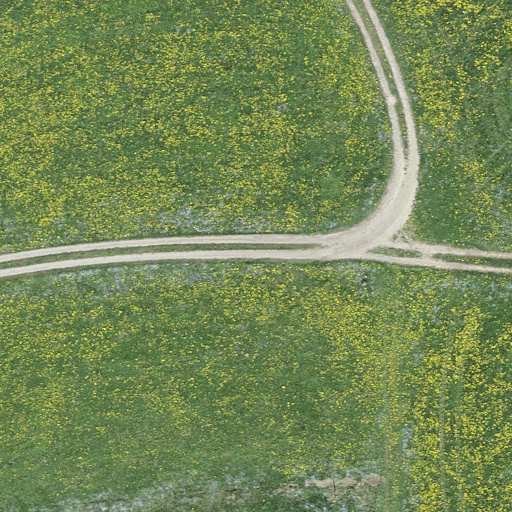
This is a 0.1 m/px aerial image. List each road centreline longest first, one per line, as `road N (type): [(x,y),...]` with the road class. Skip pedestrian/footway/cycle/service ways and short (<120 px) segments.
road 1 (track): [(345,0),(402,107),(402,217),(368,262),(130,267),(0,281)]
road 2 (track): [(511,281),(441,278),(368,262)]
